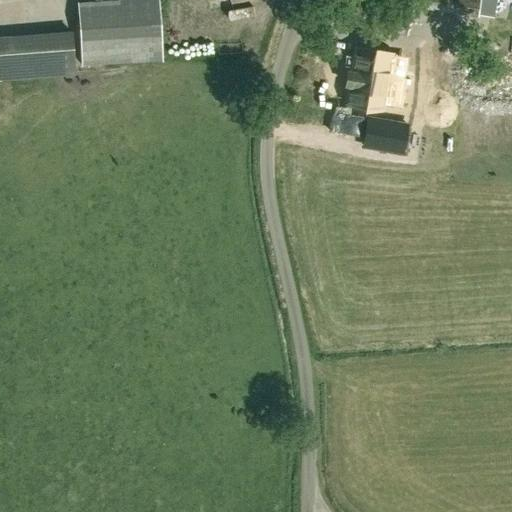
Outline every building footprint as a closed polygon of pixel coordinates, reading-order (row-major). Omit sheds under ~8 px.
[(136,0),(79,3),(82,64),(161,60),(158,0),(136,0)] [(374,0),(370,29),(405,35),(411,4),(389,0),(374,0)] [(452,0),(450,10),(476,15),(493,17),(495,0),(452,0)] [(0,79),(13,78),(10,38),(0,38),(0,79)] [(389,74),(393,54),(391,53),(377,51),(355,47),(351,71),(348,71),(346,86),(348,86),(345,104),(383,111),(384,105),(399,108),(405,77),(389,74)] [(367,118),(363,146),(402,153),(407,125),(367,118)]
